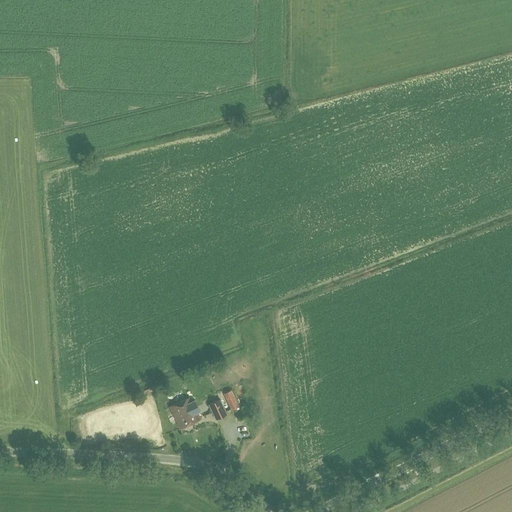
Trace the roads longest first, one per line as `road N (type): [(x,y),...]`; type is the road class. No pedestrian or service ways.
road 1 (unclassified): [(268,511),(197,464),(0,452)]
road 2 (secondary): [(320,511),(511,413)]
